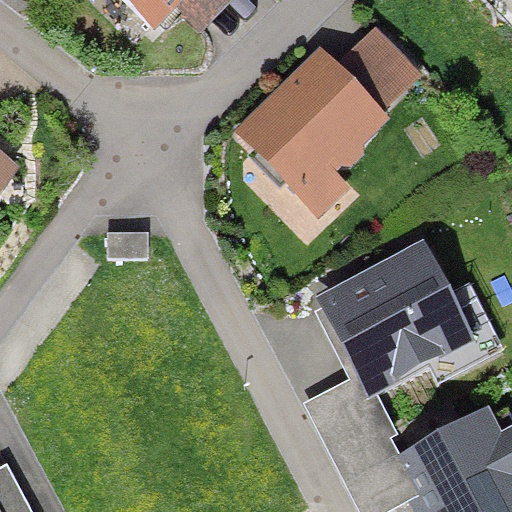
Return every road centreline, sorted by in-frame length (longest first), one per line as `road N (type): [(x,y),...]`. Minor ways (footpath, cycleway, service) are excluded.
road 1 (residential): [(143,130),(335,511)]
road 2 (residential): [(0,330),(143,130)]
road 3 (residential): [(143,130),(282,0)]
road 4 (residential): [(0,26),(143,130)]
